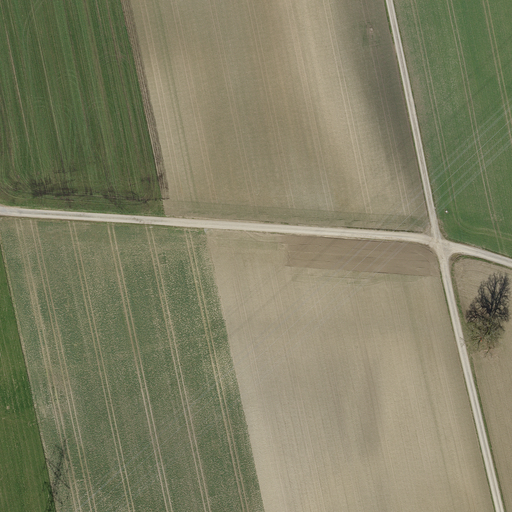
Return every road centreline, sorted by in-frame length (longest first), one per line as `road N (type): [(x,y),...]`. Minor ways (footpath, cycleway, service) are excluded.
road 1 (track): [(0,211),(438,243)]
road 2 (track): [(500,511),(438,243)]
road 3 (track): [(438,243),(388,0)]
